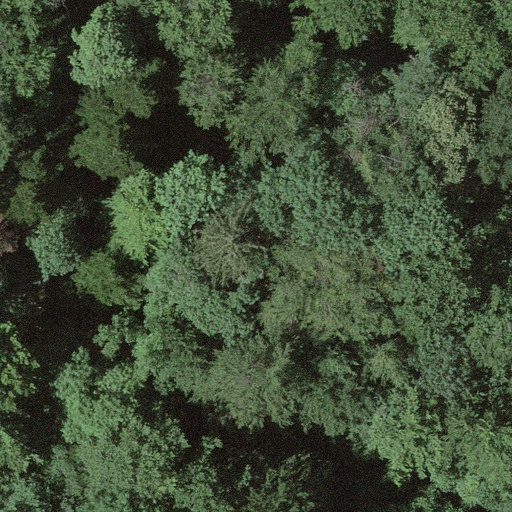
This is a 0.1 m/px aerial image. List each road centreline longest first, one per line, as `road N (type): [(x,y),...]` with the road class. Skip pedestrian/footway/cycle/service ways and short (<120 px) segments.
road 1 (track): [(0,304),(119,340),(511,507)]
road 2 (track): [(296,0),(231,121),(151,235),(119,340)]
